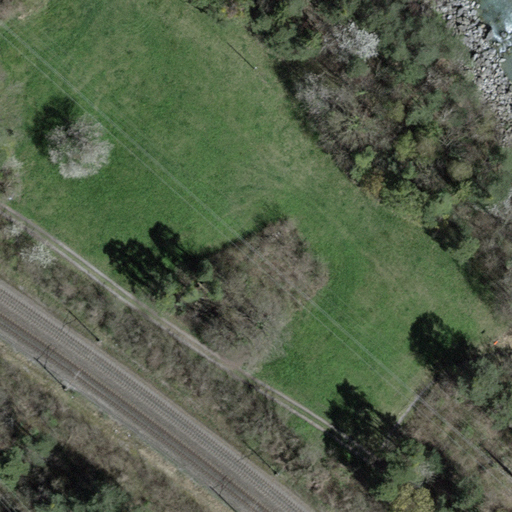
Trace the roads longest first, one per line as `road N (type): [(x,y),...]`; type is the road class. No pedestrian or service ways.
road 1 (track): [(461,511),(354,434),(261,387),(150,314),(0,207)]
road 2 (track): [(511,349),(471,357),(424,388),(386,457)]
